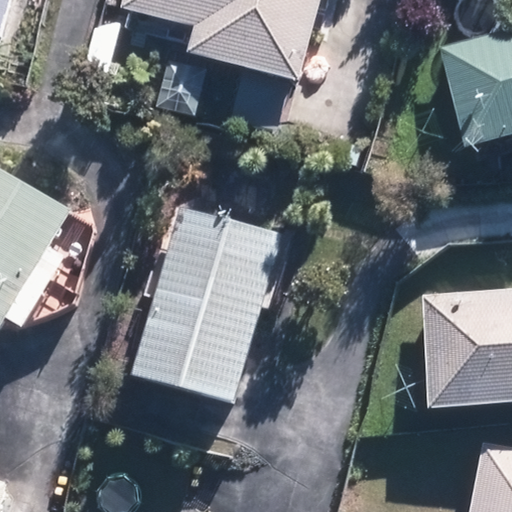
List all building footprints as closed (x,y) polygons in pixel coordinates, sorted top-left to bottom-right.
[(0,0),(0,39),(12,43),(23,0),(0,0)] [(130,0),(127,12),(204,31),(198,54),(319,84),(339,0),(130,0)] [(511,31),(456,46),(484,148),(511,140),(511,31)] [(0,358),(21,319),(41,329),(83,251),(63,241),(80,208),(0,164),(0,358)] [(293,234),(187,208),(148,372),(254,397),(293,234)] [(423,324),(435,323),(439,410),(511,406),(511,286),(421,292),(423,324)] [(511,511),(511,445),(486,442),(476,511),(511,511)] [(16,511),(24,475),(0,470),(0,511),(16,511)]
